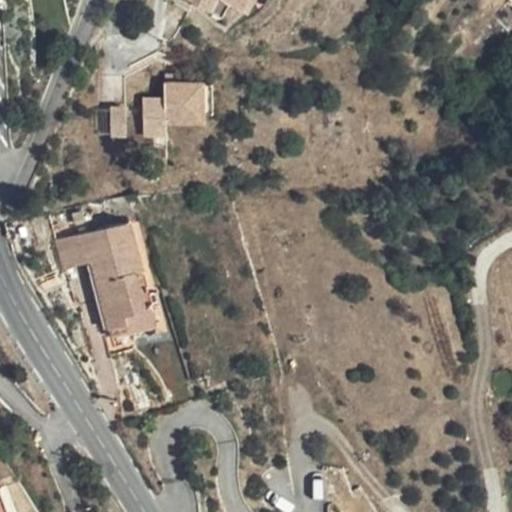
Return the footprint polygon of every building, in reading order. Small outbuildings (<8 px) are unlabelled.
[(248,14),(256,0),(192,0),(227,21),(236,7),(248,14)] [(254,18),(264,0),(256,0),(248,14),(254,18)] [(206,85),(182,85),(167,85),(167,125),(206,125),(206,116),(206,88),(206,85)] [(216,88),(206,88),(206,116),(216,116),(216,88)] [(129,135),(128,106),(100,107),(101,136),(129,135)] [(143,270),(130,221),(57,242),(63,269),(91,263),(109,328),(126,324),(129,333),(148,328),(144,311),(147,309),(138,271),(143,270)] [(8,511),(3,497),(0,497),(0,511),(8,511)]
